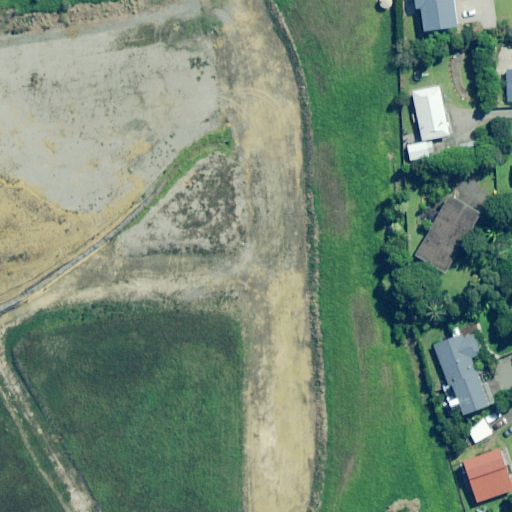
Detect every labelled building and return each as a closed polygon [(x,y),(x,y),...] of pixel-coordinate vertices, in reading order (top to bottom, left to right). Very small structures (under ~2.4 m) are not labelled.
[(407,0),(409,15),(421,14),(424,32),(458,28),(453,0),(407,0)] [(449,136),(440,88),(413,94),(423,142),(449,136)] [(412,137),(405,138),(411,162),(429,158),(426,143),(414,146),(412,137)] [(481,155),(478,141),(460,146),(463,159),(481,155)] [(482,215),(451,196),(440,215),(433,226),(414,257),(445,275),(482,215)] [(387,282),(381,244),(354,249),(360,286),(387,282)] [(482,355),(474,335),(464,339),(462,335),(433,348),(463,417),(489,405),(470,360),(482,355)] [(492,435),(486,424),(470,433),(476,444),(492,435)] [(511,491),(511,488),(499,451),(463,463),(477,504),(511,491)]
